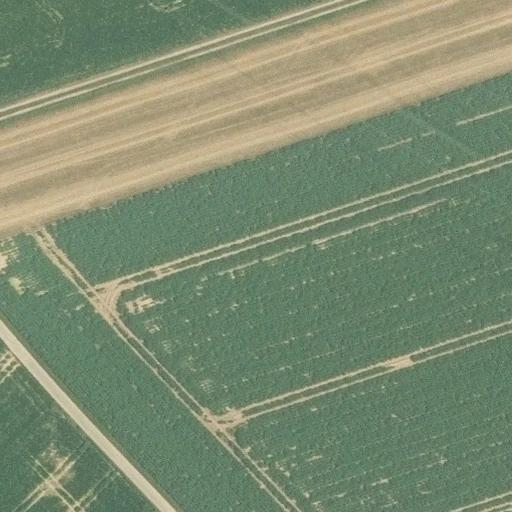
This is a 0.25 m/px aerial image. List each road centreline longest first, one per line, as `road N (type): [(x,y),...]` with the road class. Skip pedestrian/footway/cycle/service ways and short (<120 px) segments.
road 1 (track): [(363,0),(0,118)]
road 2 (track): [(163,511),(0,335)]
